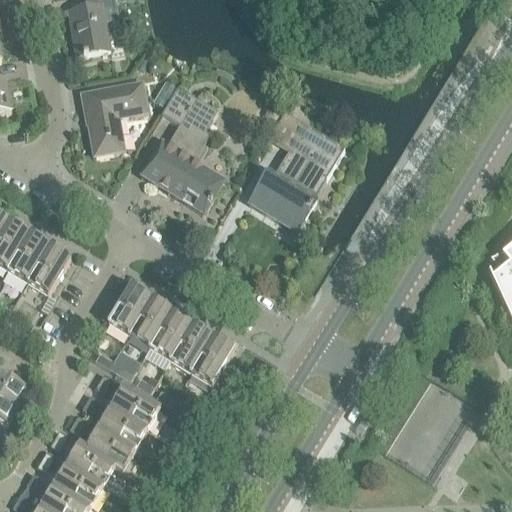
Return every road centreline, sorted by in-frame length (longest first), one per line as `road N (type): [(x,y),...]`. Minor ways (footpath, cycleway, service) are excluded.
road 1 (secondary): [(511,43),(315,350)]
road 2 (secondary): [(354,374),(511,111)]
road 3 (residential): [(0,506),(51,429),(58,364),(129,238)]
road 4 (residential): [(129,238),(315,350)]
road 5 (secondary): [(315,350),(222,511)]
road 6 (residential): [(30,169),(55,132),(32,0)]
road 7 (secondary): [(269,511),(354,374)]
road 8 (residential): [(30,169),(129,238)]
